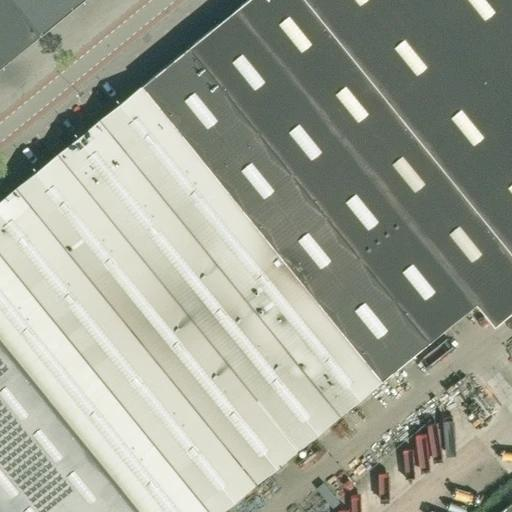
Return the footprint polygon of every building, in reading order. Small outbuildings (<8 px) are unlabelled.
[(0,0),(0,66),(42,32),(81,0),(0,0)] [(0,507),(4,511),(217,511),(431,338),(476,302),(494,324),(511,309),(511,0),(247,0),(240,7),(192,45),(0,200),(0,507)] [(511,337),(502,343),(511,364),(511,337)] [(384,447),(400,438),(394,427),(378,436),(384,447)] [(371,449),(340,470),(349,483),(380,463),(371,449)] [(376,511),(383,508),(371,489),(332,511),(376,511)] [(511,511),(511,499),(496,511),(511,511)]
